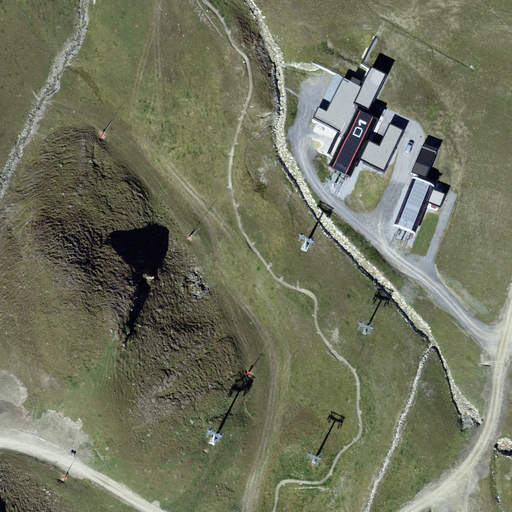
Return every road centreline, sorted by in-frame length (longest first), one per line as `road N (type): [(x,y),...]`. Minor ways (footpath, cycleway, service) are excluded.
road 1 (track): [(511,327),(484,462),(406,511)]
road 2 (track): [(152,511),(73,461),(0,440)]
